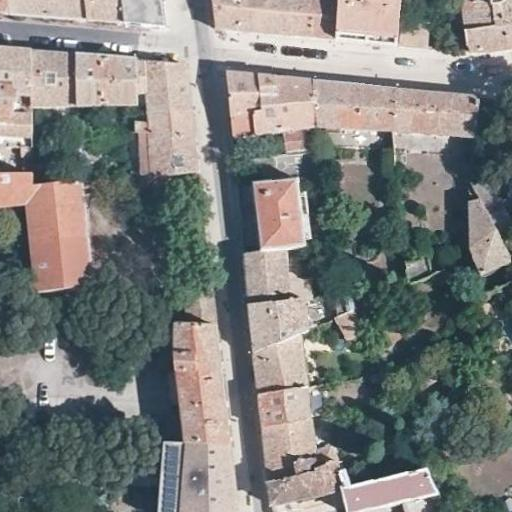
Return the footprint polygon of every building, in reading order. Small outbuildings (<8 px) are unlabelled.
[(0,0),(0,16),(11,17),(9,0),(0,0)] [(83,0),(9,0),(11,17),(50,20),(87,23),(83,0)] [(126,26),(122,0),(83,0),(87,23),(104,24),(126,26)] [(122,0),(126,26),(166,30),(162,0),(122,0)] [(270,34),(312,38),(313,0),(212,0),(213,5),(216,29),(270,34)] [(313,0),(312,38),(370,43),(401,46),(405,0),(313,0)] [(504,52),(511,50),(511,0),(466,0),(473,53),(482,54),(504,52)] [(5,49),(0,48),(0,141),(23,141),(24,151),(40,150),(36,103),(32,51),(5,49)] [(32,51),(36,103),(42,102),(73,105),(77,55),(43,52),(32,51)] [(73,105),(73,107),(133,106),(132,94),(141,94),(139,61),(108,58),(77,55),(73,105)] [(139,61),(141,94),(143,99),(191,100),(188,78),(188,74),(186,64),(158,62),(139,61)] [(317,129),(312,80),(274,77),(227,72),(230,106),(232,137),(317,129)] [(360,84),(312,80),(317,129),(393,131),(397,88),(360,84)] [(443,92),(397,88),(393,131),(477,134),(479,106),(481,95),(443,92)] [(488,96),(481,95),(479,106),(487,107),(488,96)] [(130,112),(132,131),(147,131),(194,132),(192,109),(191,100),(143,99),(143,112),(144,118),(135,117),(134,112),(130,112)] [(147,131),(152,176),(199,172),(196,147),(194,132),(147,131)] [(308,135),(284,137),(286,153),(309,152),(308,135)] [(330,245),(320,154),(275,158),(276,166),(262,167),(263,180),(253,181),(255,202),(260,252),(285,249),(330,245)] [(85,161),(75,162),(78,183),(88,182),(85,161)] [(0,204),(30,201),(40,293),(90,288),(78,183),(75,162),(0,171),(0,204)] [(484,164),(474,164),(476,170),(477,183),(491,176),(484,164)] [(152,176),(100,181),(101,193),(201,184),(199,172),(152,176)] [(477,183),(511,261),(511,224),(491,176),(477,183)] [(482,275),(511,261),(477,183),(470,183),(471,250),(482,275)] [(288,282),(285,249),(260,252),(246,253),(248,276),(251,305),(304,300),(312,299),(310,279),(288,282)] [(410,285),(407,259),(401,257),(394,266),(391,278),(397,291),(410,285)] [(428,258),(407,259),(410,285),(431,275),(428,258)] [(453,281),(446,268),(435,274),(438,284),(445,286),(453,281)] [(219,326),(214,289),(182,291),(184,324),(219,326)] [(355,310),(363,306),(358,294),(336,296),(337,316),(355,310)] [(307,327),(304,300),(251,305),(253,319),(255,333),(301,328),(307,327)] [(371,311),(368,303),(363,306),(355,310),(361,323),(370,319),(371,311)] [(361,323),(355,310),(337,316),(339,324),(339,327),(352,340),(366,334),(361,323)] [(219,326),(184,324),(177,324),(176,339),(176,358),(180,405),(184,444),(233,446),(226,390),(219,326)] [(307,381),(301,328),(255,333),(258,360),(261,385),(307,381)] [(389,383),(385,373),(374,374),(374,378),(384,385),(389,383)] [(323,388),(322,379),(307,381),(261,385),(263,408),(265,426),(312,423),(308,389),(323,388)] [(316,450),(312,423),(265,426),(269,459),(272,479),(295,474),(295,460),(316,457),(316,450)] [(240,511),(238,487),(233,446),(184,444),(159,442),(159,458),(182,460),(185,511),(240,511)] [(318,469),(339,464),(336,447),(316,450),(316,457),(318,469)] [(344,489),(352,486),(349,476),(346,468),(344,463),(339,464),(318,469),(316,457),(295,460),(295,474),(272,479),(273,490),(274,504),(344,489)] [(417,472),(429,470),(425,459),(416,461),(417,472)] [(448,511),(429,470),(417,472),(352,486),(344,489),(348,506),(349,511),(366,511),(406,503),(407,511),(448,511)] [(274,504),(274,511),(318,511),(348,506),(344,489),(274,504)]
